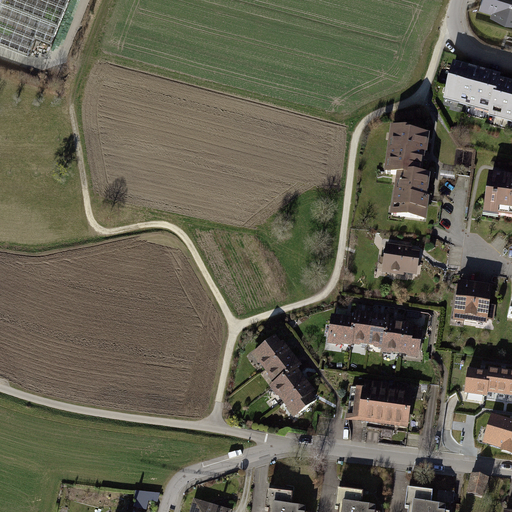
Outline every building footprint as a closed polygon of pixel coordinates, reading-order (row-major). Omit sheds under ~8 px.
[(68,0),(0,0),(0,43),(27,55),(35,36),(52,42),(68,0)] [(511,0),(482,0),(480,8),(492,12),(491,16),(511,22),(511,0)] [(502,78),(454,65),(444,102),(490,114),(489,118),(511,124),(511,84),(501,82),(502,78)] [(422,133),(390,129),(383,177),(397,179),(395,195),(393,195),(390,217),(427,223),(430,202),(428,202),(431,180),(423,179),(426,158),(428,158),(431,138),(421,137),(422,133)] [(511,180),(490,177),(484,218),(511,221),(511,180)] [(413,248),(387,244),(382,274),(404,277),(404,275),(418,277),(421,253),(412,252),(413,248)] [(493,288),(459,283),(454,323),(465,324),(465,323),(487,326),(493,288)] [(356,320),(334,317),(330,347),(343,349),(345,347),(355,349),(355,347),(362,348),(363,347),(377,349),(378,351),(384,351),(383,356),(394,357),(395,356),(409,357),(410,359),(422,361),(426,331),(417,330),(417,326),(392,322),(392,318),(357,313),(356,320)] [(275,339),(251,358),(258,367),(260,367),(268,378),(268,380),(273,386),(268,390),(276,399),(278,399),(287,410),(287,413),(294,422),(318,403),(312,396),(315,394),(297,371),(301,368),(283,345),(281,346),(275,339)] [(511,396),(511,370),(488,367),(487,370),(467,367),(463,393),(486,396),(487,393),(511,396)] [(357,391),(352,390),(349,416),(346,415),(346,422),(409,430),(413,394),(412,393),(412,391),(390,388),(390,385),(366,382),(364,390),(358,389),(357,391)] [(511,419),(491,413),(483,443),(501,448),(500,450),(511,453),(511,452),(511,419)] [(489,478),(471,474),(467,492),(485,496),(489,478)] [(431,491),(406,487),(403,507),(407,507),(406,511),(448,511),(449,511),(444,511),(445,505),(430,503),(431,491)] [(361,491),(336,488),(333,507),(337,508),(336,511),(377,511),(374,511),(375,505),(360,503),(361,491)] [(291,492),(265,489),(263,509),(266,510),(265,511),(303,511),(304,507),(289,505),(291,492)] [(231,511),(232,509),(194,498),(189,511),(231,511)]
